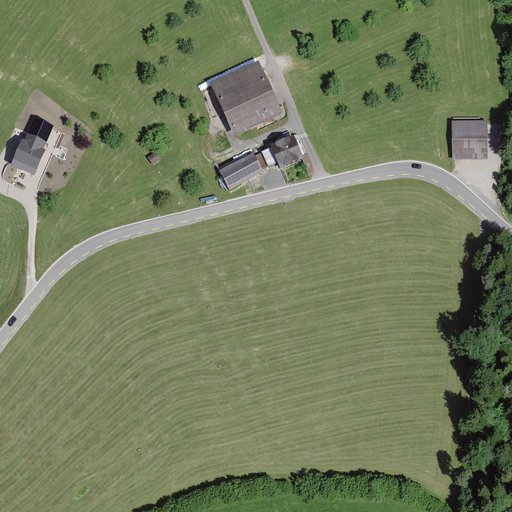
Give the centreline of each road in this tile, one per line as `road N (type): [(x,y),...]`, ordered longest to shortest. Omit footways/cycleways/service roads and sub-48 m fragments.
road 1 (tertiary): [(326,183),(96,242),(48,279),(0,341)]
road 2 (track): [(457,504),(390,483),(324,481),(228,487),(159,511)]
road 3 (track): [(483,211),(479,269),(453,360),(460,511)]
road 4 (tertiary): [(511,235),(429,172),(395,169),(326,183)]
road 5 (residential): [(326,183),(245,0)]
